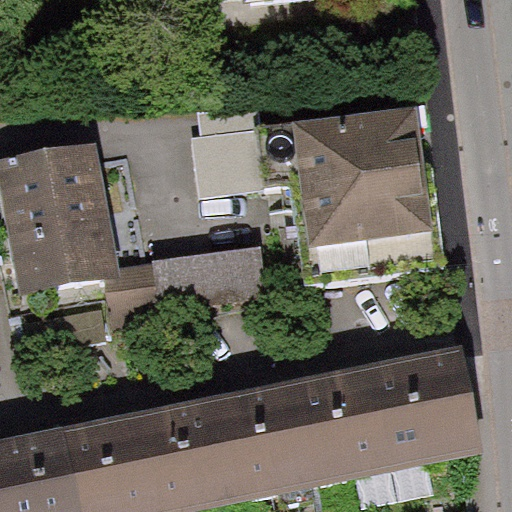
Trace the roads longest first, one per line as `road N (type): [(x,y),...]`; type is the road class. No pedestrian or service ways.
road 1 (residential): [(8,404),(490,312)]
road 2 (residential): [(458,0),(490,312)]
road 3 (residential): [(490,312),(511,494)]
